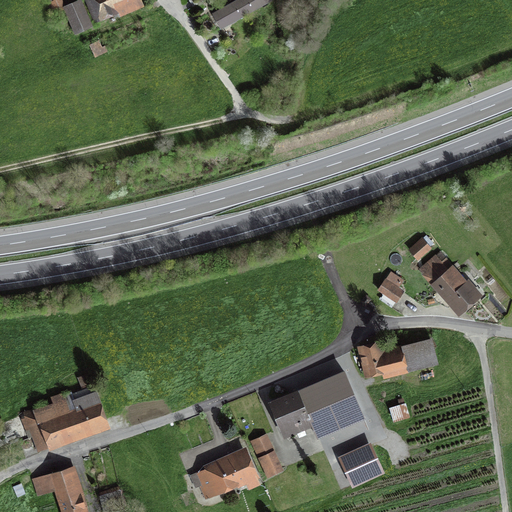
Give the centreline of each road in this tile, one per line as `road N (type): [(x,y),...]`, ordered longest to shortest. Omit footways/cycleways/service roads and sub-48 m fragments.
road 1 (residential): [(0,477),(275,378),(369,328),(428,321),(511,333)]
road 2 (motorway): [(511,97),(257,188),(0,245)]
road 3 (motorway): [(0,275),(229,227),(511,129)]
road 4 (track): [(0,169),(245,108)]
road 5 (residential): [(170,0),(245,108),(289,119)]
